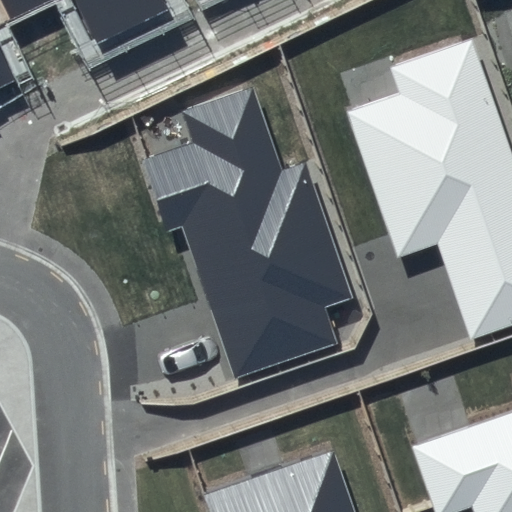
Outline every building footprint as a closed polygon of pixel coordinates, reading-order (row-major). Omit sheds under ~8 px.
[(0,0),(0,88),(16,81),(0,50),(0,34),(71,0),(74,0),(97,45),(170,9),(166,0),(0,0)] [(511,151),(471,37),(389,67),(397,95),(347,113),(399,257),(440,244),(471,340),(511,326),(511,151)] [(193,141),(139,159),(166,234),(181,228),(235,377),(337,344),(324,304),(350,295),(306,164),(280,171),(252,88),(184,112),(193,141)] [(511,511),(511,412),(411,446),(433,511),(461,511),(472,508),(473,511),(511,511)] [(352,511),(331,453),(204,495),(208,511),(352,511)]
